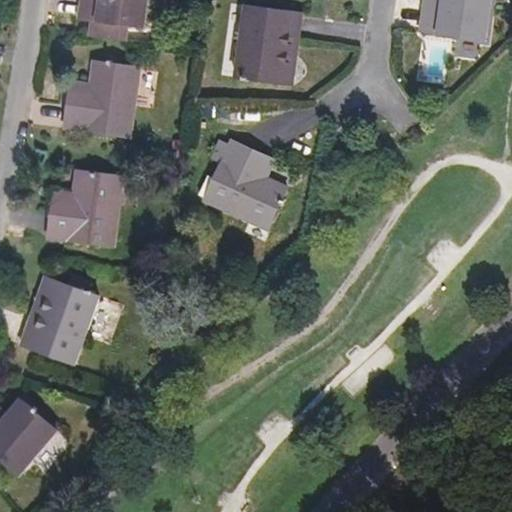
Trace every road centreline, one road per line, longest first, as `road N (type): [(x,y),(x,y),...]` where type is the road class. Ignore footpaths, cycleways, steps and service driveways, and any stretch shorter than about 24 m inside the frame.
road 1 (residential): [(511,317),(330,511)]
road 2 (residential): [(31,0),(0,177)]
